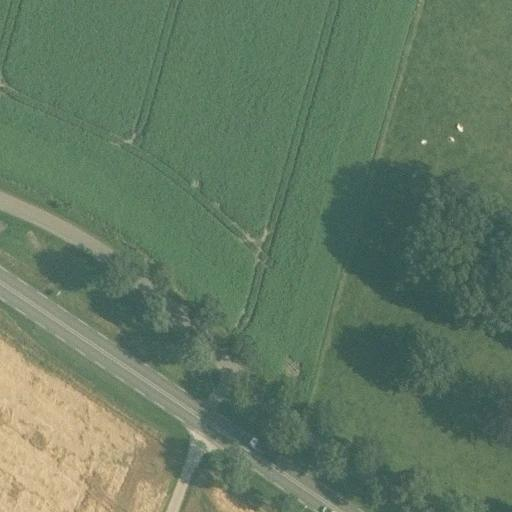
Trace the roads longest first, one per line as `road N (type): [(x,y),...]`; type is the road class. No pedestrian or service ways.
road 1 (unclassified): [(235,371),(128,268),(0,199)]
road 2 (primary): [(204,421),(0,283)]
road 3 (unclassified): [(410,511),(287,426),(235,371)]
road 4 (primary): [(338,511),(204,421)]
